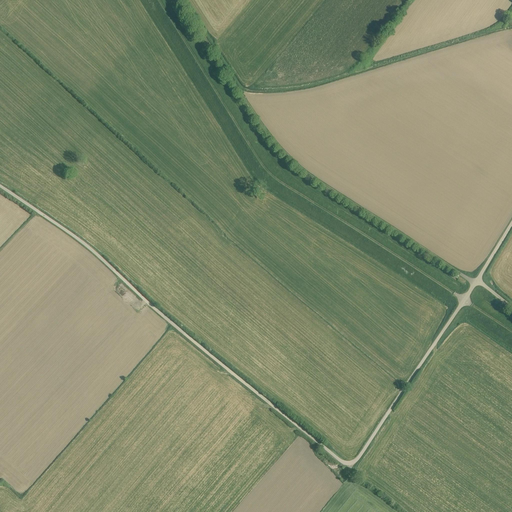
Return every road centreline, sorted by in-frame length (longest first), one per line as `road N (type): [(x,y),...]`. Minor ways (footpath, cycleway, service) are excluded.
road 1 (track): [(158,0),(276,177),(511,335)]
road 2 (unclassified): [(352,463),(214,359),(92,250),(0,186)]
road 3 (track): [(476,282),(286,158),(181,0)]
road 4 (unclassified): [(352,463),(477,281)]
